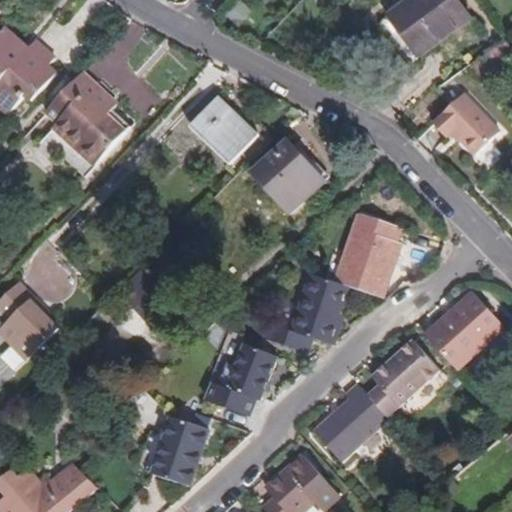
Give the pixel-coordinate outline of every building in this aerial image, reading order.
[(394,69),(461,27),(444,0),(406,0),(369,24),(394,69)] [(22,56),(0,34),(0,119),(1,121),(19,101),(26,108),(51,80),(42,73),(48,65),(29,48),(22,56)] [(469,69),(479,84),(511,61),(501,45),(469,69)] [(110,103),(81,75),(43,115),(55,126),(50,131),(91,171),(127,132),(104,110),(110,103)] [(452,108),(432,122),(443,137),(447,135),(466,162),(493,143),(465,100),(452,108)] [(227,167),(255,138),(217,101),(189,130),(227,167)] [(288,220),(316,194),(304,180),(310,174),(284,146),(250,179),(288,220)] [(348,290),(381,302),(400,248),(396,246),(401,233),(358,218),(335,286),(348,290)] [(173,303),(141,268),(118,290),(149,324),(173,303)] [(335,286),(312,277),(292,333),(272,325),(267,338),(307,354),(311,340),(334,348),(341,327),(336,324),(348,290),(335,286)] [(0,339),(25,363),(54,332),(39,318),(42,313),(13,286),(0,299),(0,339)] [(423,338),(454,372),(501,329),(470,295),(423,338)] [(278,356),(245,347),(235,344),(221,391),(217,390),(211,408),(254,420),(259,402),(265,404),(278,356)] [(369,404),(391,426),(444,379),(415,349),(376,386),(381,391),(369,404)] [(346,470),(393,428),(391,426),(369,404),(359,392),(348,402),(353,407),(319,440),(346,470)] [(185,486),(207,432),(166,417),(145,473),(185,486)] [(67,463),(47,480),(54,487),(73,471),(67,463)] [(267,511),(313,511),(334,494),(305,463),(269,496),(275,505),(267,511)] [(64,511),(92,488),(73,471),(54,487),(47,480),(43,475),(35,482),(23,469),(12,478),(5,470),(0,475),(0,494),(2,497),(0,498),(0,511),(64,511)] [(431,504),(439,511),(448,511),(454,507),(440,494),(431,504)]
